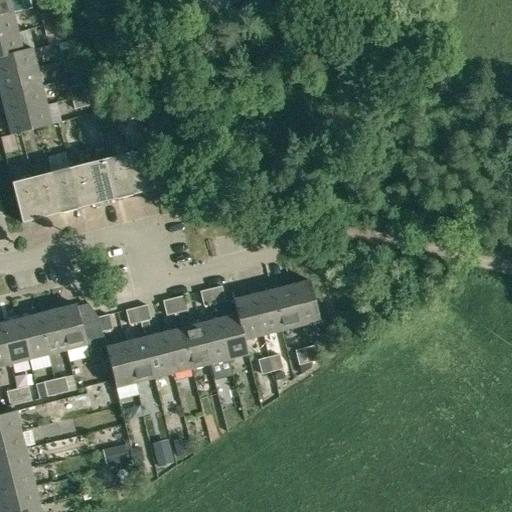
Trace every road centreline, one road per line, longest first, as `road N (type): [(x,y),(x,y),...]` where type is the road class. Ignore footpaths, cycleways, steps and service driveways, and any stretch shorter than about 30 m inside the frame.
road 1 (residential): [(0,263),(128,232),(143,240),(151,272),(166,279),(356,236)]
road 2 (unclassified): [(511,267),(356,236)]
